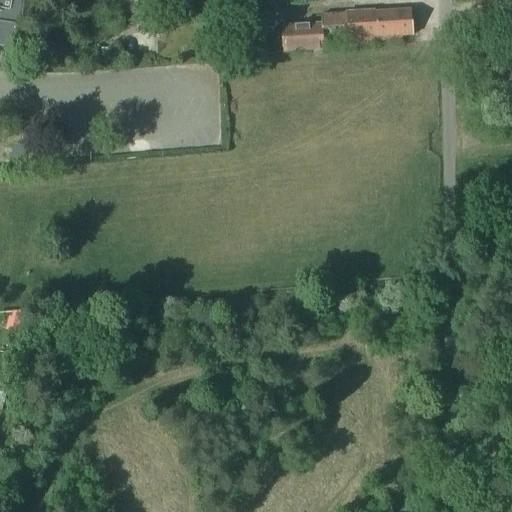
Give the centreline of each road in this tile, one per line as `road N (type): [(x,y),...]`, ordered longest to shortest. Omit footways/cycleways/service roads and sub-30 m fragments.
road 1 (unclassified): [(458,511),(446,0)]
road 2 (unknown): [(0,79),(222,85)]
